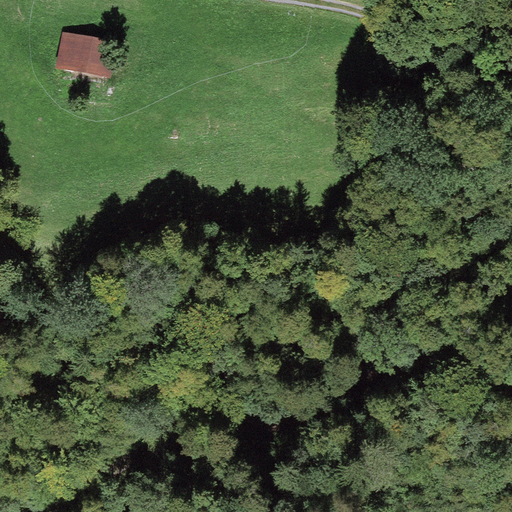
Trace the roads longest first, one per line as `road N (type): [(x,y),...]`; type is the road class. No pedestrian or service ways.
road 1 (track): [(511,362),(419,340),(257,367),(0,491)]
road 2 (track): [(257,367),(47,329),(0,299)]
road 3 (track): [(511,97),(490,58),(357,10),(295,0)]
